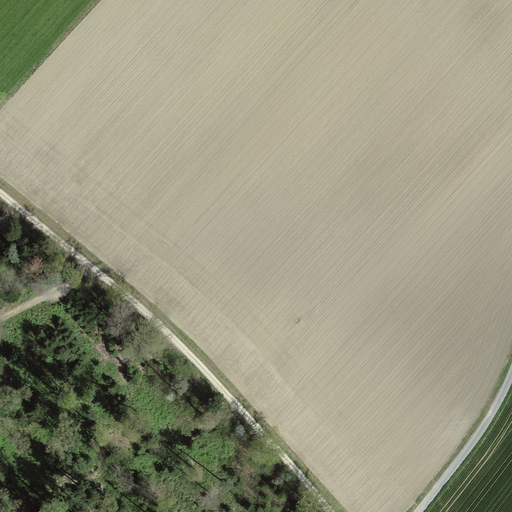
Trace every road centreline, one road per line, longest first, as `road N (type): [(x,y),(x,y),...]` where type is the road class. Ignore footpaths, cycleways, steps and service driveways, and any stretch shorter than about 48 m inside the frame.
road 1 (track): [(331,511),(197,360),(0,191)]
road 2 (residential): [(415,511),(499,402),(511,370)]
